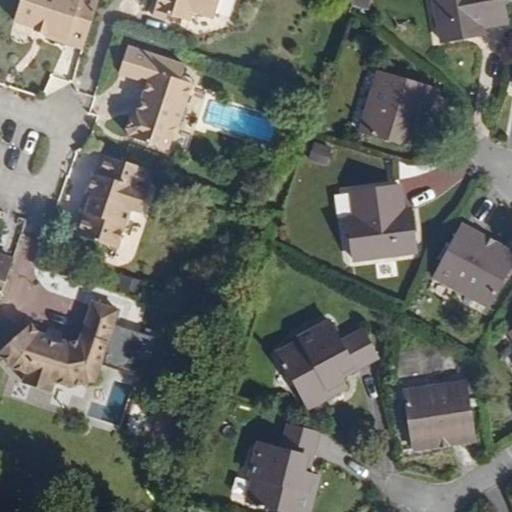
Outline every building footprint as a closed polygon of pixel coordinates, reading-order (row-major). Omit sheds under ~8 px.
[(86,41),(100,0),(22,0),(15,22),(36,28),(36,31),(47,34),(46,38),(67,44),(69,36),(86,41)] [(157,0),(154,10),(169,16),(183,20),(193,16),(194,13),(214,19),(221,0),(157,0)] [(509,24),(504,0),(435,0),(444,44),(470,39),(468,31),(483,29),(509,24)] [(169,16),(154,10),(152,17),(167,22),(169,16)] [(485,36),(483,29),(468,31),(470,39),(485,36)] [(84,49),(86,41),(69,36),(67,44),(84,49)] [(181,127),(194,85),(181,80),(186,65),(129,46),(120,74),(150,84),(143,101),(149,103),(145,114),(139,113),(133,116),(128,129),(133,139),(170,151),(177,125),(181,127)] [(429,113),(436,89),(381,72),(362,133),(418,149),(425,126),(418,123),(421,111),(429,113)] [(145,114),(149,103),(143,101),(139,113),(145,114)] [(425,126),(429,113),(421,111),(418,123),(425,126)] [(143,213),(151,192),(146,191),(152,170),(104,155),(98,174),(96,174),(89,194),(94,196),(88,214),(82,213),(76,230),(80,237),(118,250),(131,209),(143,213)] [(407,227),(404,212),(401,185),(353,191),(356,217),(348,218),(354,261),(418,252),(415,226),(407,227)] [(88,214),(94,196),(89,194),(82,213),(88,214)] [(415,226),(412,210),(404,212),(407,227),(415,226)] [(491,307),(511,266),(511,252),(496,244),(493,250),(481,245),(484,238),(463,226),(434,279),(491,307)] [(25,234),(19,253),(32,258),(39,239),(25,234)] [(493,250),(496,244),(484,238),(481,245),(493,250)] [(0,306),(15,261),(0,255),(0,306)] [(114,323),(120,309),(95,301),(82,341),(68,343),(64,341),(61,345),(43,339),(44,335),(42,334),(32,324),(10,344),(26,352),(12,369),(29,372),(26,382),(53,392),(56,382),(70,387),(96,381),(102,361),(114,323)] [(380,358),(365,331),(343,343),(332,322),(301,338),(303,344),(281,355),(309,408),(349,387),(344,378),(340,372),(354,364),(358,371),(380,358)] [(114,323),(102,361),(145,376),(158,337),(114,323)] [(64,341),(44,335),(43,339),(61,345),(64,341)] [(12,369),(26,352),(10,344),(0,352),(12,369)] [(344,378),(358,371),(354,364),(340,372),(344,378)] [(477,440),(469,382),(406,391),(415,450),(440,446),(439,438),(452,437),(453,444),(477,440)] [(310,511),(320,476),(310,473),(304,472),(306,457),(313,458),(320,432),(291,425),(285,449),(262,443),(253,478),(258,479),(252,503),(286,511),(310,511)] [(453,444),(452,437),(439,438),(440,446),(453,444)] [(310,473),(313,458),(306,457),(304,472),(310,473)] [(242,466),(233,494),(246,498),(254,470),(242,466)]
